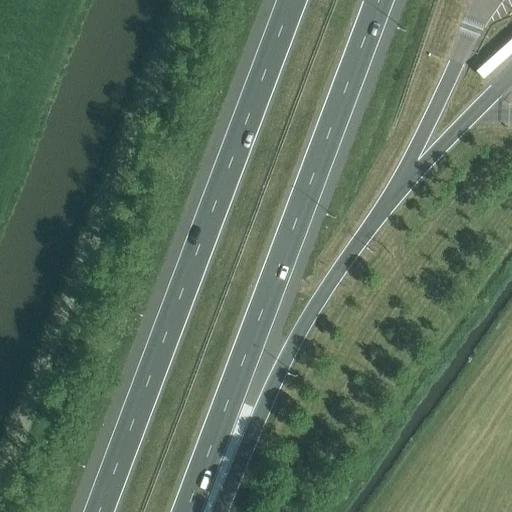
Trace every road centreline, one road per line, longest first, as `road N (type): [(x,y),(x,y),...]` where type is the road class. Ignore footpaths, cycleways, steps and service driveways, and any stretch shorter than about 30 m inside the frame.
road 1 (motorway): [(295,0),(102,511)]
road 2 (motorway): [(187,511),(380,0)]
road 3 (motorway): [(217,511),(264,391),(385,208)]
